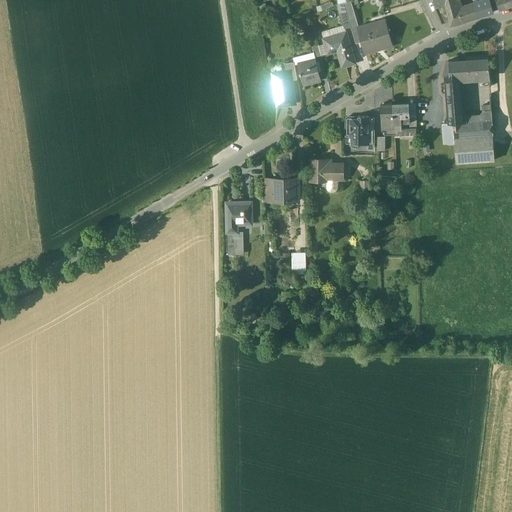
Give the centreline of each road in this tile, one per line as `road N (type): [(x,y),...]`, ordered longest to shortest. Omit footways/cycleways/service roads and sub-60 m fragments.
road 1 (unclassified): [(0,298),(440,40)]
road 2 (track): [(216,334),(306,356),(511,359)]
road 3 (track): [(218,511),(216,334)]
road 4 (track): [(216,334),(213,174)]
road 5 (track): [(220,0),(243,155)]
